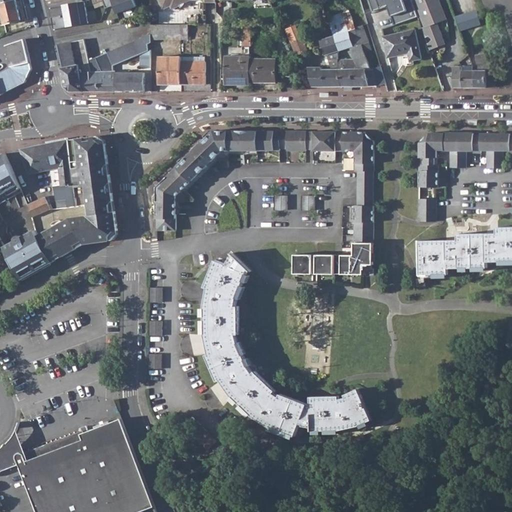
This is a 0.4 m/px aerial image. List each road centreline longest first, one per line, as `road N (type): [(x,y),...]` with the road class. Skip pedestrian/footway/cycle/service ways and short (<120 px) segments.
road 1 (tertiary): [(235,108),(511,111)]
road 2 (residential): [(170,511),(131,413),(129,248)]
road 3 (residential): [(0,306),(90,256),(129,248)]
